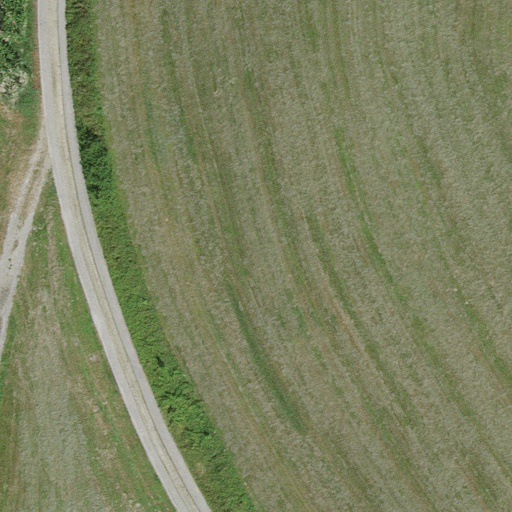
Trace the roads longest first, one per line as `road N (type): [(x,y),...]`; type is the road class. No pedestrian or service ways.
road 1 (track): [(196,511),(112,328),(78,213),(58,119),(51,0)]
road 2 (track): [(0,303),(58,119)]
